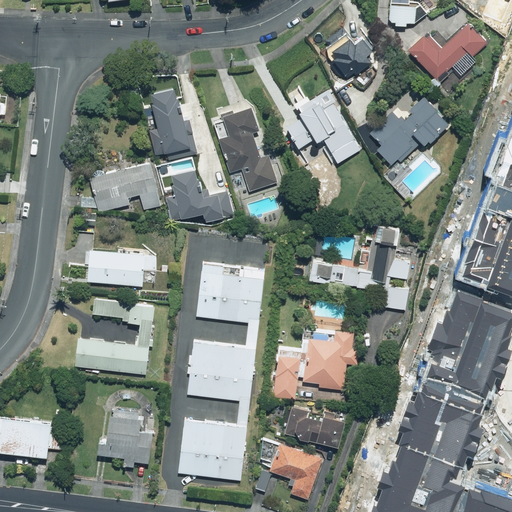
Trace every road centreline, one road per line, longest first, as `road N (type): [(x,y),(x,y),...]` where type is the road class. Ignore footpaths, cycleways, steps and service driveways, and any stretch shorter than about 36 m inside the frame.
road 1 (residential): [(59,39),(35,272),(26,309),(0,346)]
road 2 (residential): [(59,39),(239,29),(302,0)]
